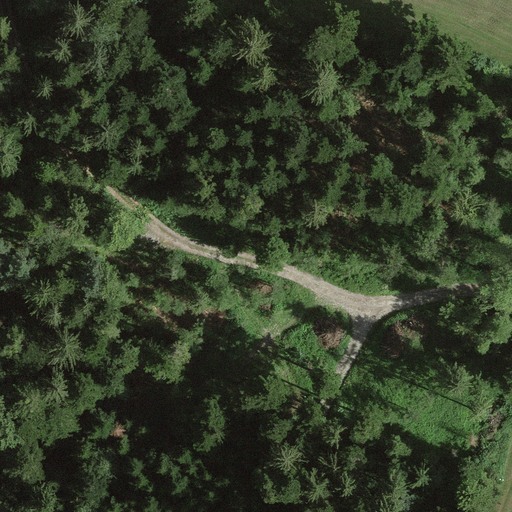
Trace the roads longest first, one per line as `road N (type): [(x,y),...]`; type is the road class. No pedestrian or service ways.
road 1 (track): [(5,0),(32,101),(47,124),(181,239),(237,267),(363,302),(469,292),(511,297)]
road 2 (track): [(0,446),(220,370),(363,302)]
road 3 (track): [(288,511),(315,428),(355,346),(363,302)]
